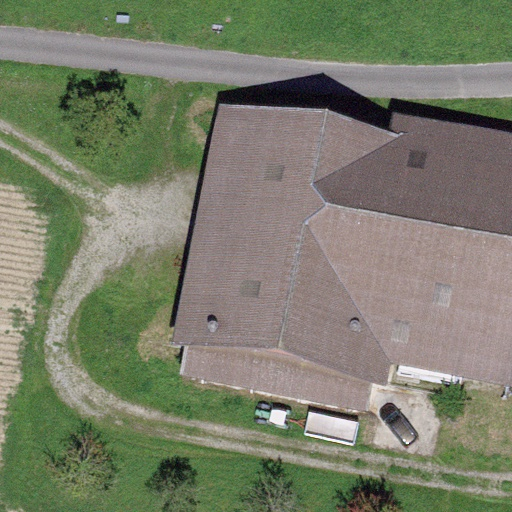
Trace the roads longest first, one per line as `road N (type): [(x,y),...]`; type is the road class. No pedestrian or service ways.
road 1 (track): [(511,482),(440,480),(249,448),(161,431),(82,403),(59,362),(107,206),(0,135)]
road 2 (track): [(0,50),(349,84),(511,78)]
